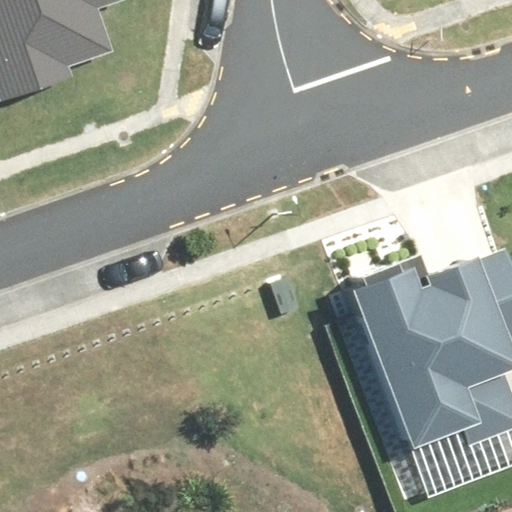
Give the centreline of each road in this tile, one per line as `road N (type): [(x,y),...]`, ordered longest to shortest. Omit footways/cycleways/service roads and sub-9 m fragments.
road 1 (residential): [(0,245),(297,135)]
road 2 (residential): [(297,135),(511,63)]
road 3 (residential): [(297,135),(268,0)]
